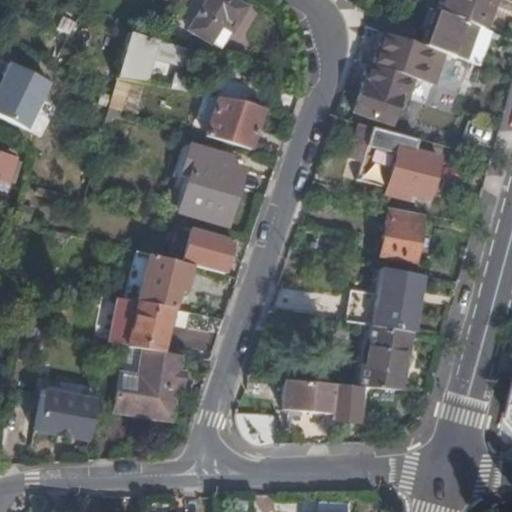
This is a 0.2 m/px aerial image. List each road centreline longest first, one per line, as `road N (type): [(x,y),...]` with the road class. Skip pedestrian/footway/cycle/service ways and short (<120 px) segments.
road 1 (residential): [(208,420),(338,51),(328,20),(305,0)]
road 2 (secondary): [(511,249),(451,472)]
road 3 (residential): [(256,475),(451,472)]
road 4 (residential): [(0,490),(166,476)]
